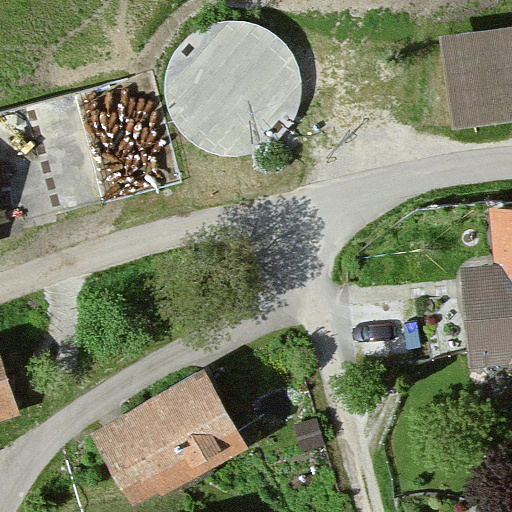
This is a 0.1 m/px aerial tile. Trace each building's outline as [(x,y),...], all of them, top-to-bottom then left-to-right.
[(294,85),(238,27),(210,53),(233,77),(218,91),(226,99),(212,112),(237,139),(294,85)] [(511,30),(438,40),(450,133),(511,124),(511,30)] [(511,206),(489,208),(494,267),(460,270),(469,367),(511,363),(511,206)] [(0,419),(17,413),(0,369),(0,419)] [(92,437),(133,510),(249,446),(208,373),(92,437)]
